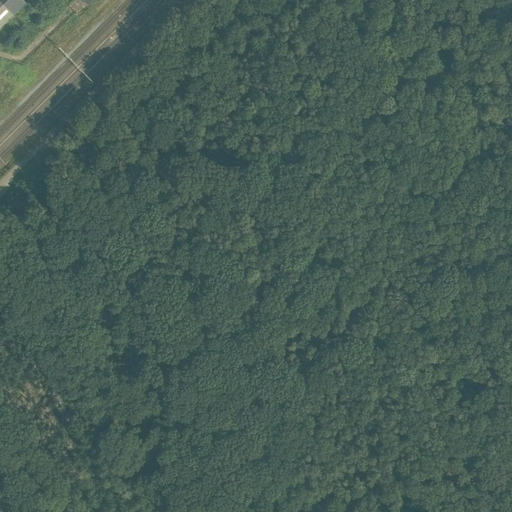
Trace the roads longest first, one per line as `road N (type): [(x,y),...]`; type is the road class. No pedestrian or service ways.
road 1 (track): [(216,511),(125,447),(14,304)]
road 2 (unclassified): [(188,0),(0,187)]
